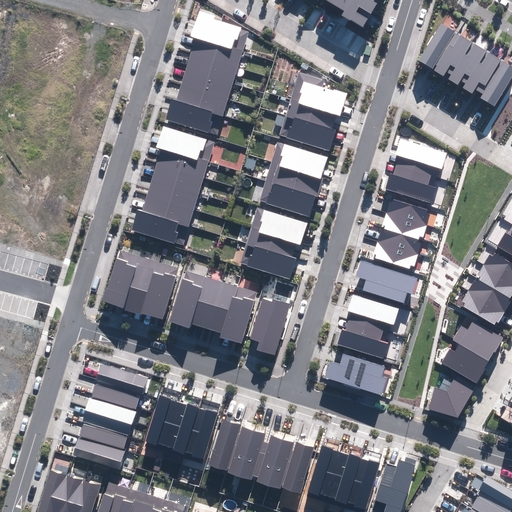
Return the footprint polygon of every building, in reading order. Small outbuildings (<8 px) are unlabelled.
[(325,0),(344,11),(341,16),(349,20),(350,19),(363,27),(377,3),(374,1),(374,0),(325,0)] [(249,32),(240,29),(241,27),(214,19),(215,16),(200,11),(198,16),(191,38),(196,39),(176,102),(172,101),(165,120),(209,134),(210,132),(216,135),(249,32)] [(511,67),(441,24),(419,60),(432,68),(435,65),(437,66),(434,70),(444,76),(446,72),(451,75),(448,79),(458,85),(461,81),(465,83),(462,88),(472,94),(475,89),(482,94),(480,98),(494,106),(511,76),(511,67)] [(280,135),(329,150),(336,130),(332,129),(336,115),(341,117),(348,94),(323,86),(325,80),(299,72),(280,135)] [(131,230),(175,244),(175,242),(182,245),(215,142),(164,126),(157,148),(162,149),(142,212),(138,211),(131,230)] [(386,190),(432,204),(436,188),(434,187),(440,169),(443,170),(448,153),(401,140),(396,156),(400,157),(395,175),(391,174),(386,190)] [(259,201),(309,216),(316,196),(318,196),(324,178),(322,178),(328,158),(278,142),(259,201)] [(376,259),(410,269),(411,265),(415,266),(422,243),(418,242),(420,236),(423,237),(430,214),(426,213),(427,209),(393,199),(392,203),(388,201),(382,224),(386,225),(384,232),(380,231),(374,254),(377,255),(376,259)] [(240,264),(290,279),(296,258),(292,257),(296,244),(301,245),(308,223),(258,207),(240,264)] [(497,247),(511,255),(511,227),(508,234),(505,232),(497,247)] [(104,301),(163,320),(179,269),(120,250),(104,301)] [(463,306),(494,324),(496,321),(498,323),(511,302),(508,301),(511,295),(511,262),(495,253),(492,257),(488,255),(476,275),(480,277),(477,282),(474,280),(461,301),(465,303),(463,306)] [(363,290),(404,303),(407,293),(413,295),(418,278),(360,260),(355,276),(366,280),(363,290)] [(220,338),(241,344),(257,292),(185,270),(170,321),(189,327),(191,323),(222,333),(220,338)] [(338,345),(383,359),(388,343),(386,342),(391,325),(394,325),(399,309),(352,295),(347,311),(351,312),(346,330),(342,329),(338,345)] [(257,350),(274,355),(290,304),(272,299),(272,302),(262,299),(250,339),(259,342),(257,350)] [(441,363),(476,383),(485,369),(484,368),(494,351),(495,352),(504,338),(467,316),(453,340),(459,344),(455,352),(450,349),(441,363)] [(325,378),(381,395),(386,379),(382,377),(385,366),(343,353),(340,364),(330,361),(325,378)] [(97,380),(142,394),(147,378),(102,364),(97,380)] [(428,410),(458,418),(473,391),(454,380),(447,391),(434,388),(428,410)] [(91,396),(136,410),(140,395),(96,381),(91,396)] [(193,456),(204,460),(218,414),(160,395),(145,443),(157,446),(157,444),(173,449),(173,452),(185,455),(186,452),(193,454),(193,456)] [(90,397),(83,421),(129,436),(136,412),(90,397)] [(500,419),(511,425),(511,399),(511,402),(511,409),(507,407),(500,419)] [(282,487),(300,493),(315,447),(297,441),(293,451),(291,450),(294,443),(271,435),(269,443),(263,441),(265,434),(242,427),(240,434),(238,433),(241,425),(224,419),(209,464),(227,470),(227,468),(229,468),(228,472),(251,480),(253,475),(258,477),(256,482),(280,489),(281,485),(283,485),(282,487)] [(80,435),(124,449),(127,437),(84,424),(80,435)] [(73,455),(119,470),(125,452),(79,437),(73,455)] [(354,506),(365,509),(380,463),(322,445),(307,492),(319,496),(319,494),(335,499),(335,501),(347,505),(348,502),(355,504),(354,506)] [(383,511),(400,511),(417,460),(406,457),(404,461),(399,459),(397,467),(386,463),(375,501),(386,504),(383,511)] [(38,511),(92,511),(100,485),(50,470),(38,511)] [(510,511),(511,509),(511,490),(487,476),(484,482),(475,478),(471,485),(481,491),(482,492),(479,497),(478,496),(468,511),(510,511)] [(183,511),(186,506),(108,482),(98,511),(183,511)]
